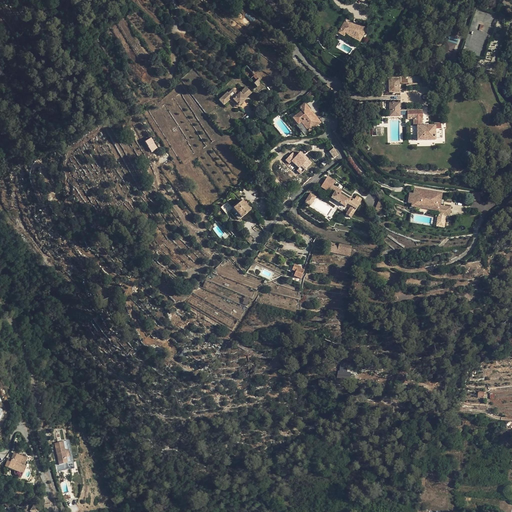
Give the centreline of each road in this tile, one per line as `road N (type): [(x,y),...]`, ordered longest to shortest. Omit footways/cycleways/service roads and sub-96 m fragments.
road 1 (residential): [(296,0),(285,7),(298,57),(333,84),(328,131),(341,156),(282,209)]
road 2 (residential): [(63,511),(26,356),(0,293)]
road 3 (residential): [(511,192),(481,216),(467,252),(435,267),(396,266)]
